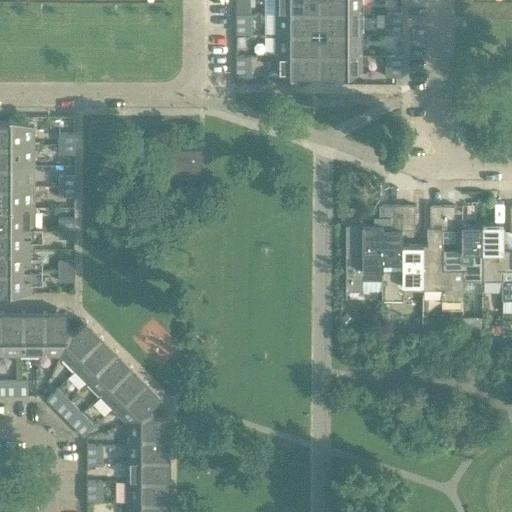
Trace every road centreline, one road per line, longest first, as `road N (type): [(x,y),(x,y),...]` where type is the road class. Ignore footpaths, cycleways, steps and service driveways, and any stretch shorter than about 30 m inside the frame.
road 1 (residential): [(322,140),(413,167),(511,168)]
road 2 (residential): [(0,100),(191,95)]
